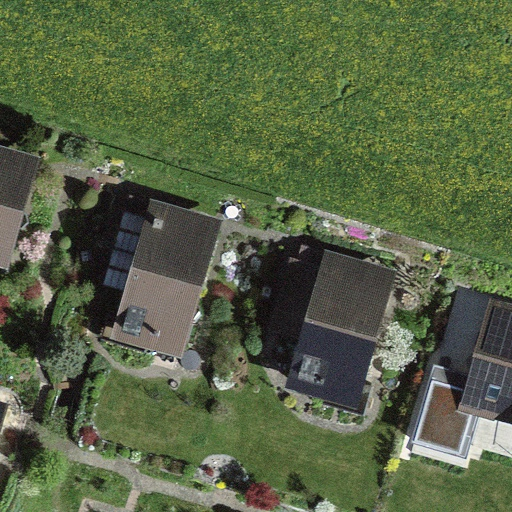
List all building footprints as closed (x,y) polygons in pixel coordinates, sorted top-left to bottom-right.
[(49,161),(0,145),(0,268),(14,273),(49,161)] [(230,223),(157,203),(119,341),(191,361),(230,223)] [(399,278),(326,260),(292,401),(366,418),(399,278)] [(511,310),(495,306),(463,421),(511,433),(511,310)] [(0,445),(9,413),(0,410),(0,445)]
